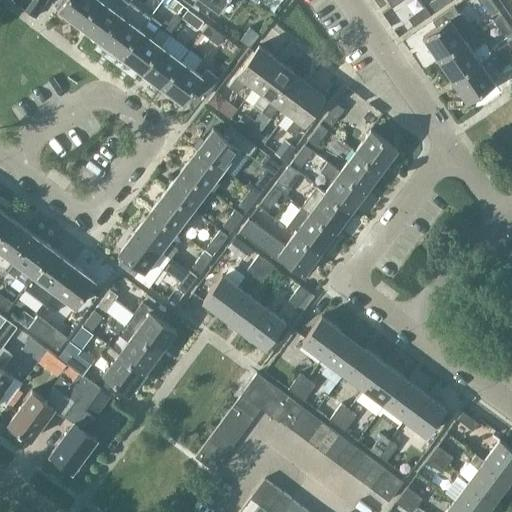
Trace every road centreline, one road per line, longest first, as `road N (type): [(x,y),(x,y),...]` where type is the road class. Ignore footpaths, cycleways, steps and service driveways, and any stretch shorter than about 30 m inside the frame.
road 1 (residential): [(95,95),(144,125),(148,137),(100,209),(70,210),(4,159)]
road 2 (residential): [(405,327),(346,284),(449,145)]
road 3 (residential): [(226,511),(274,445),(364,511)]
road 4 (residential): [(449,145),(348,0)]
road 5 (residential): [(405,327),(502,219)]
road 6 (residential): [(511,408),(405,327)]
